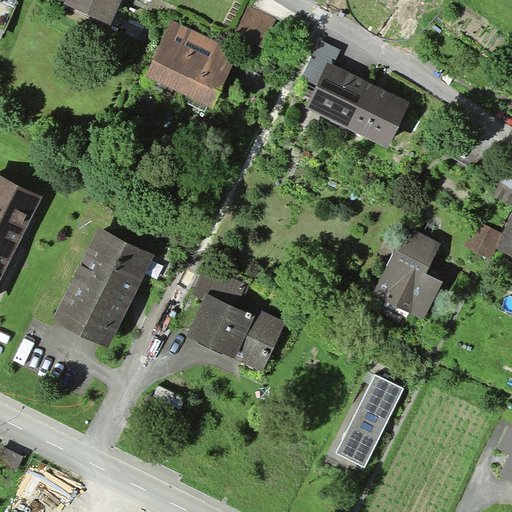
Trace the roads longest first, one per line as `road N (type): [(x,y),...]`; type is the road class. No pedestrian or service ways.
road 1 (residential): [(511,144),(360,37),(292,0)]
road 2 (tertiary): [(188,511),(0,419)]
